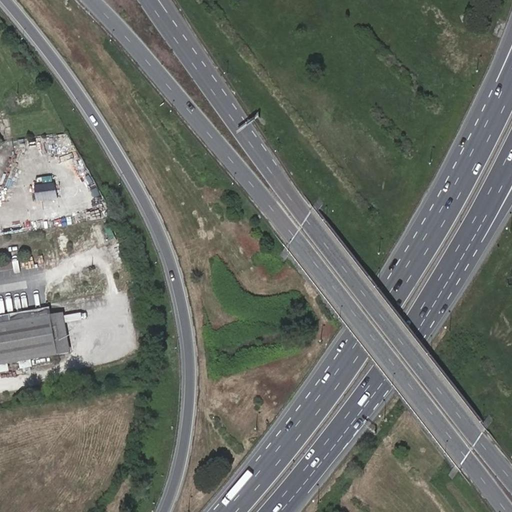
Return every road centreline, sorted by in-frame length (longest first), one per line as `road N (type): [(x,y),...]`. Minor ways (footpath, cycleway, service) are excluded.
road 1 (primary): [(91,0),(295,237),(506,511)]
road 2 (trunk): [(7,0),(127,168),(176,277),(191,379),(179,474),(165,511)]
road 3 (primary): [(511,479),(241,131)]
road 4 (trunk): [(399,285),(229,511)]
road 5 (trunk): [(511,33),(399,285)]
road 6 (trunk): [(274,511),(418,324)]
road 7 (trunk): [(511,78),(472,164),(399,285)]
road 8 (trunk): [(418,324),(511,158)]
road 9 (primary): [(241,131),(148,0)]
road 10 (trunk): [(418,324),(511,197)]
road 11 (trunk): [(241,131),(166,0)]
